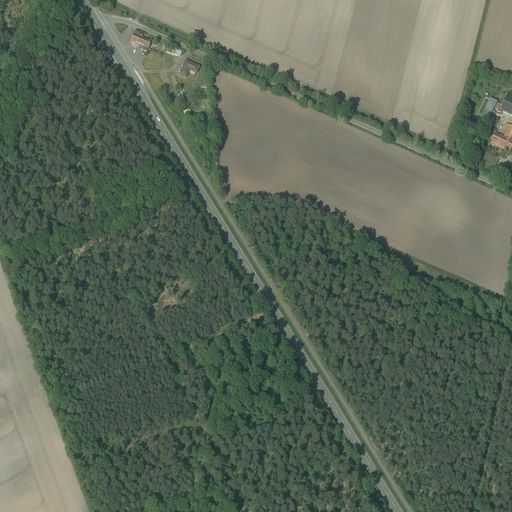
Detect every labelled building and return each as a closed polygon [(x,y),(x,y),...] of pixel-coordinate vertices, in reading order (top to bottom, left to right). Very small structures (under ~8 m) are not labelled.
[(152,43),(142,39),(143,36),(135,33),(131,42),(131,43),(130,45),(147,53),(152,43)] [(200,68),(186,62),(180,76),(186,79),(189,71),(197,74),(200,68)] [(187,106),(183,96),(180,98),(178,99),(182,108),(187,106)] [(489,98),(479,121),(486,124),(496,102),(489,98)] [(188,106),(182,109),(186,115),(191,112),(188,106)] [(511,127),(506,125),(503,131),(507,133),(504,138),(511,142),(511,127)] [(511,142),(504,138),(495,134),(490,145),(495,147),(495,146),(509,153),(511,147),(511,142)]
